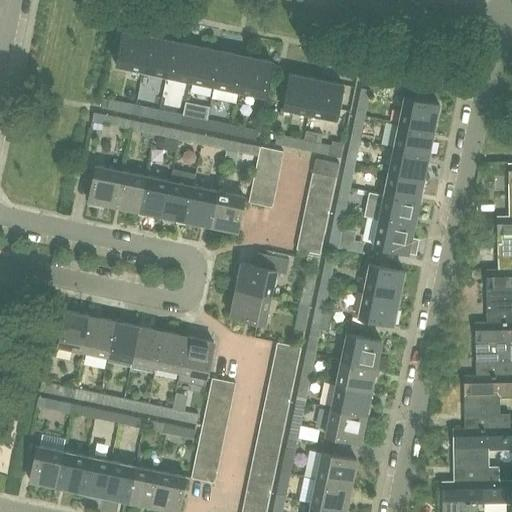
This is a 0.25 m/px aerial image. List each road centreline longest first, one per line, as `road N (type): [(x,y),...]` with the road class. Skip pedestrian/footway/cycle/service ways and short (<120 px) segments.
road 1 (residential): [(401,511),(499,19)]
road 2 (residential): [(0,268),(187,304),(196,259),(0,220)]
